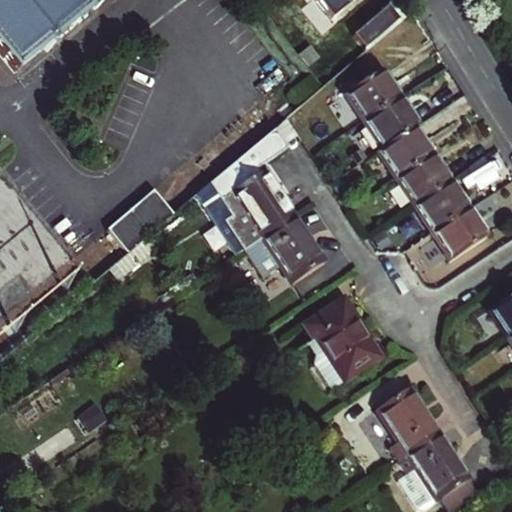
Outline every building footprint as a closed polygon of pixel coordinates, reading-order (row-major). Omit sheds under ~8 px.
[(0,0),(0,53),(18,74),(107,0),(0,0)] [(314,0),(332,21),(356,0),(314,0)] [(392,11),(356,41),(366,54),(402,24),(392,11)] [(347,104),(364,130),(400,106),(383,80),(347,104)] [(400,106),(364,130),(382,158),(414,137),(419,134),(400,106)] [(276,130),(216,181),(238,214),(228,220),(252,255),(261,249),(302,221),(294,209),(287,199),(284,201),(281,196),(284,194),(282,191),(286,188),(279,179),(276,181),(274,178),(272,179),(267,173),(296,153),(276,130)] [(414,137),(382,158),(378,161),(395,188),(431,164),(414,137)] [(431,164),(395,188),(413,215),(449,191),(431,164)] [(286,188),(282,191),(284,194),(281,196),(284,201),(287,199),(294,209),(298,207),(286,188)] [(449,191),(413,215),(431,243),(467,219),(449,191)] [(131,253),(140,245),(151,236),(176,215),(160,196),(114,234),(131,253)] [(467,219),(431,243),(448,268),(484,245),(467,219)] [(288,271),(299,288),(331,267),(302,221),(261,249),(252,255),(270,282),(288,271)] [(349,305),(303,335),(313,350),(318,348),(345,388),(384,363),(366,335),(368,333),(349,305)] [(508,348),(511,345),(511,305),(490,320),(508,348)] [(399,454),(407,465),(448,438),(419,394),(387,416),(408,448),(399,454)] [(448,438),(407,465),(417,480),(410,485),(427,511),(437,511),(446,506),(450,504),(455,511),(468,511),(485,501),(475,487),(479,484),(448,438)]
